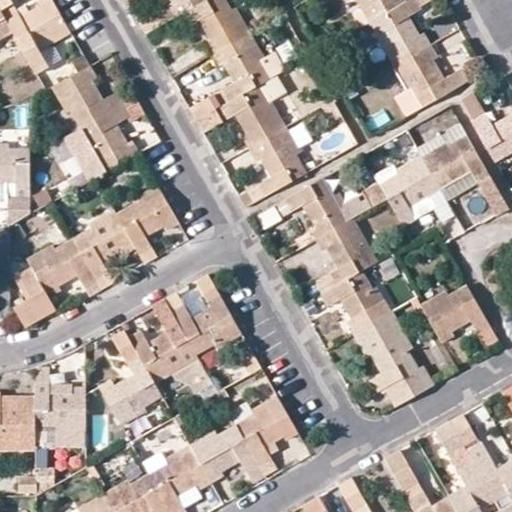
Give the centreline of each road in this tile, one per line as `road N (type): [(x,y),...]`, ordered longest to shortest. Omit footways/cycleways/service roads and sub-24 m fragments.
road 1 (residential): [(105,0),(237,234)]
road 2 (residential): [(0,351),(64,331),(237,234)]
road 3 (residential): [(237,234),(359,449)]
road 4 (residential): [(359,449),(511,361)]
road 5 (residential): [(248,511),(359,449)]
